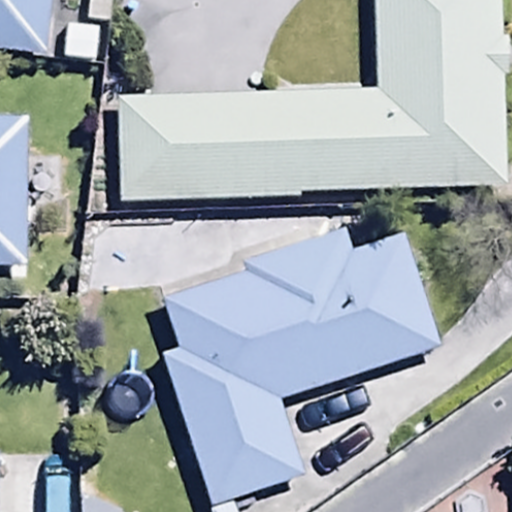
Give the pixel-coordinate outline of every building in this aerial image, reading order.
[(49,0),(0,0),(0,63),(42,68),(49,0)] [(114,111),(117,214),(505,199),(501,89),(509,89),(507,52),(501,53),(498,0),(375,0),(379,103),(358,104),(357,94),(260,97),(260,106),(114,111)] [(0,279),(25,280),(27,128),(0,127),(0,279)] [(246,286),(162,314),(178,364),(163,369),(208,511),(226,511),(303,487),(278,413),(439,360),(402,246),(350,263),(344,245),(243,278),(246,286)] [(155,409),(113,425),(128,466),(170,450),(155,409)]
